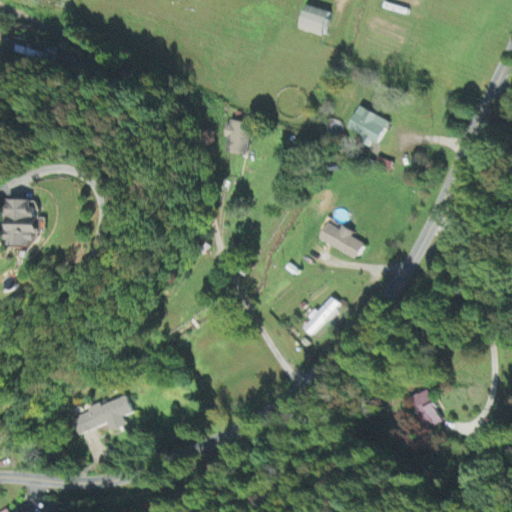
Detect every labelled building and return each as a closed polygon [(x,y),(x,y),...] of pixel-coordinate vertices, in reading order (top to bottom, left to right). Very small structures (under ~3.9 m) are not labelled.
[(325,39),(332,15),(307,7),(299,31),(325,39)] [(348,135),(379,147),(389,121),(358,110),(348,135)] [(251,125),(226,122),(222,155),(247,158),(251,125)] [(6,250),(39,250),(39,234),(48,234),(48,222),(40,222),(40,202),(6,203),(6,250)] [(365,246),(352,240),(354,234),(343,229),(342,231),(328,225),(320,244),(358,260),(365,246)] [(310,322),(311,323),(303,332),(312,340),(341,307),(331,298),(310,322)] [(426,432),(443,425),(430,393),(413,400),(426,432)] [(78,437),(108,427),(111,434),(127,428),(124,420),(133,416),(127,399),(101,408),(72,419),(78,437)]
